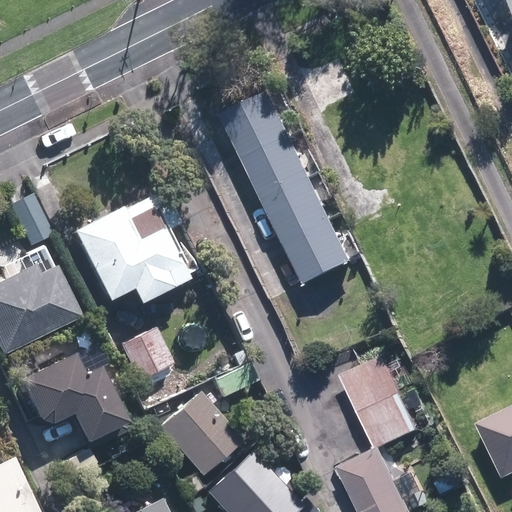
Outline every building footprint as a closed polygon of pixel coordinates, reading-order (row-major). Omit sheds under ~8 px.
[(429,257),(446,248),(419,197),(432,190),(419,165),(436,157),(392,73),(318,112),(361,195),(381,184),(393,206),(355,226),(389,291),(435,267),(429,257)] [(352,262),(270,92),(222,115),(304,285),(352,262)] [(49,234),(28,192),(5,203),(26,246),(49,234)] [(69,236),(104,307),(128,295),(135,310),(170,293),(167,287),(188,277),(150,200),(119,215),(118,212),(69,236)] [(0,354),(78,316),(52,265),(37,272),(32,263),(0,279),(0,354)] [(167,363),(149,326),(116,342),(134,379),(167,363)] [(76,372),(67,354),(14,379),(32,419),(44,422),(64,412),(77,440),(79,439),(84,449),(126,429),(119,416),(116,417),(92,365),(76,372)] [(412,511),(381,448),(420,429),(382,355),(341,375),(377,449),(339,467),(361,511),(412,511)] [(252,381),(243,360),(206,379),(216,398),(252,381)] [(154,427),(195,475),(236,439),(195,391),(154,427)] [(508,479),(511,477),(511,408),(481,424),(508,479)] [(292,503),(244,449),(198,490),(217,511),(313,511),(316,510),(302,494),(292,503)] [(0,511),(37,511),(12,456),(0,461),(0,511)] [(161,511),(155,499),(127,511),(161,511)]
